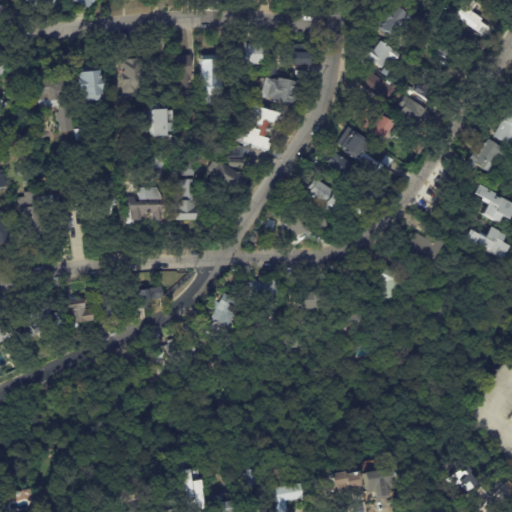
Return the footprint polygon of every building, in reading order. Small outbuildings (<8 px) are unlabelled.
[(51,0),(44,13),(23,0),(51,0)] [(95,0),(89,9),(75,0),(75,1),(73,0),(95,0)] [(480,20),(479,21),(488,29),(482,37),(452,14),(462,0),(471,0),(476,4),(470,11),(481,19),(480,20)] [(403,13),(388,35),(377,27),(382,20),(379,18),(385,9),(387,11),(391,5),(403,13)] [(454,24),(450,30),(471,46),(464,56),(458,51),(447,65),(431,53),(446,34),(431,23),(439,12),(454,24)] [(382,43),(399,55),(395,60),(390,57),(381,68),(364,56),(370,48),(373,50),(379,41),(382,43)] [(250,42),(264,43),(263,65),(244,64),(244,60),(237,60),(238,42),(250,42)] [(309,66),(290,65),(291,52),(310,52),(309,66)] [(185,55),(189,55),(191,81),(185,81),(185,88),(175,89),(174,83),(173,83),(172,56),(185,55)] [(219,77),(219,81),(221,81),(222,94),(212,94),(212,104),(203,104),(202,55),(219,55),(219,77)] [(139,78),(140,86),(132,87),(132,92),(121,93),(118,61),(137,59),(139,78)] [(380,73),(384,67),(390,71),(386,77),(380,73)] [(75,73),(96,70),(99,94),(96,95),(96,99),(85,100),(85,96),(78,97),(75,73)] [(54,107),(37,108),(34,79),(36,79),(35,74),(44,73),(44,77),(49,77),(48,72),(60,71),(64,111),(69,111),(71,131),(59,132),(56,106),(54,107)] [(365,76),(368,72),(386,83),(388,80),(391,82),(389,85),(395,88),(386,102),(359,86),(365,76)] [(297,89),(293,104),(261,97),(265,78),(272,79),(272,77),(298,83),(297,89)] [(245,81),(243,97),(231,95),(233,79),(245,81)] [(400,89),(404,82),(414,90),(419,83),(427,89),(431,82),(446,92),(432,111),(422,105),(425,100),(423,98),(419,102),(400,89)] [(15,97),(18,92),(23,95),(20,100),(15,97)] [(428,113),(417,129),(397,114),(401,108),(398,105),(404,95),(428,113)] [(258,107),(279,114),(277,120),(274,119),(272,123),(269,123),(265,138),(268,139),(267,143),(269,144),(267,151),(234,141),(237,131),(248,135),(251,128),(257,130),(259,125),(248,122),(253,105),(258,107)] [(376,113),(391,124),(390,126),(396,131),(387,143),(381,139),(380,141),(355,122),(358,118),(356,117),(359,111),(361,113),(366,106),(376,113)] [(494,136),(499,128),(497,127),(501,121),(502,122),(505,118),(502,116),(508,106),(511,108),(511,144),(511,146),(494,136)] [(168,110),(169,123),(170,123),(170,131),(163,132),(163,136),(171,135),(172,151),(162,152),(161,136),(148,137),(146,110),(160,109),(161,111),(168,110)] [(195,114),(196,129),(188,130),(187,113),(195,112),(195,114)] [(32,120),(40,119),(42,133),(33,135),(31,120),(32,120)] [(357,158),(339,146),(349,130),(368,143),(357,158)] [(18,134),(23,137),(19,142),(15,138),(18,134)] [(466,166),(473,154),(472,153),(481,140),(486,144),(489,139),(511,154),(511,156),(507,165),(499,160),(490,174),(479,166),(473,176),(463,169),(466,166)] [(418,154),(416,153),(414,157),(408,153),(417,141),(424,146),(418,154)] [(244,150),(243,157),(230,157),(230,146),(244,147),(244,150)] [(334,179),(322,170),(327,164),(325,162),(329,156),(331,157),(334,153),(354,170),(342,185),(334,179)] [(165,179),(154,179),(154,157),(165,157),(166,179),(165,179)] [(243,161),(243,168),(229,168),(229,159),(244,159),(243,161)] [(220,162),(246,178),(239,190),(230,184),(225,193),(208,183),(214,172),(208,169),(213,161),(219,164),(220,162)] [(195,176),(183,176),(182,163),(194,163),(195,176)] [(114,190),(106,189),(107,179),(115,181),(114,190)] [(320,207),(321,205),(305,195),(308,190),(306,189),(310,182),(312,184),(315,180),(332,191),(329,196),(336,200),(328,213),(320,207)] [(370,184),(378,190),(368,203),(359,195),(369,183),(370,184)] [(167,203),(167,210),(161,210),(161,220),(152,220),(152,214),(138,214),(138,188),(161,188),(161,202),(167,202),(167,203)] [(34,239),(23,241),(16,199),(23,197),(22,193),(36,191),(44,237),(34,239)] [(65,209),(69,231),(53,234),(47,196),(59,194),(62,210),(65,209)] [(81,219),(78,200),(106,195),(109,212),(106,212),(107,215),(102,215),(102,220),(93,221),(93,219),(89,220),(89,218),(81,219)] [(113,196),(115,205),(109,206),(107,198),(113,196)] [(194,210),(194,220),(175,221),(174,208),(172,208),(172,202),(174,202),(174,200),(194,199),(194,210)] [(503,210),(509,201),(511,202),(511,213),(511,215),(503,210)] [(362,210),(358,215),(350,209),(354,203),(362,209),(362,210)] [(321,219),(325,227),(319,229),(318,227),(293,237),(290,229),(287,230),(285,225),(288,224),(285,216),(305,208),(310,220),(320,215),(321,219)] [(493,250),(470,238),(477,223),(502,236),(494,250),(493,249),(493,250)] [(446,242),(431,265),(414,254),(416,251),(409,247),(418,232),(426,238),(430,232),(446,242)] [(397,289),(390,302),(377,295),(383,283),(378,280),(385,267),(403,278),(397,289)] [(240,283),(240,282),(273,280),(274,303),(241,305),(240,283)] [(147,309),(134,311),(131,291),(161,287),(163,298),(148,300),(149,308),(147,309)] [(321,300),(321,308),(302,308),(301,293),(312,292),(312,291),(321,290),(321,300)] [(111,316),(95,319),(91,296),(107,293),(111,316)] [(91,321),(79,323),(79,325),(67,327),(63,300),(69,298),(69,297),(75,296),(75,300),(87,298),(91,321)] [(210,318),(222,297),(227,300),(229,296),(241,303),(227,327),(214,339),(204,327),(212,319),(210,318)] [(349,305),(368,299),(372,309),(361,313),(364,321),(345,328),(339,309),(349,305)] [(39,313),(38,311),(56,301),(61,310),(57,313),(63,322),(54,328),(49,318),(44,321),(39,313)] [(437,311),(450,309),(450,316),(438,317),(437,311)] [(273,317),(276,318),(274,328),(253,323),(255,314),(268,317),(269,316),(273,317)] [(34,337),(21,344),(13,329),(25,322),(28,326),(32,324),(36,331),(32,333),(34,337)] [(288,349),(286,349),(286,337),(299,336),(299,348),(288,349)] [(188,339),(192,338),(197,360),(179,365),(177,358),(169,360),(165,346),(169,345),(168,341),(183,337),(184,340),(188,339)] [(226,350),(226,337),(238,338),(238,351),(226,350)] [(158,346),(164,347),(163,359),(154,358),(155,346),(158,346)] [(511,350),(511,461),(461,416),(511,350)] [(479,487),(466,496),(460,488),(458,489),(456,486),(453,488),(448,480),(467,467),(471,473),(470,474),(479,487)] [(177,471),(183,499),(191,497),(194,511),(205,511),(205,510),(204,510),(197,479),(189,481),(187,469),(177,471)] [(255,470),(258,490),(242,493),(240,479),(248,478),(247,472),(255,470)] [(391,490),(386,491),(388,499),(375,502),(374,492),(367,494),(363,474),(390,470),(393,490),(391,490)] [(361,491),(358,492),(358,495),(327,502),(322,480),(331,478),(330,476),(343,473),(344,476),(357,473),(361,491)] [(302,499),(286,502),(287,511),(275,511),(272,490),(300,485),(303,499),(302,499)] [(264,511),(242,511),(240,500),(255,497),(258,511),(264,510),(264,511)] [(236,511),(213,511),(212,505),(235,501),(236,511)]
